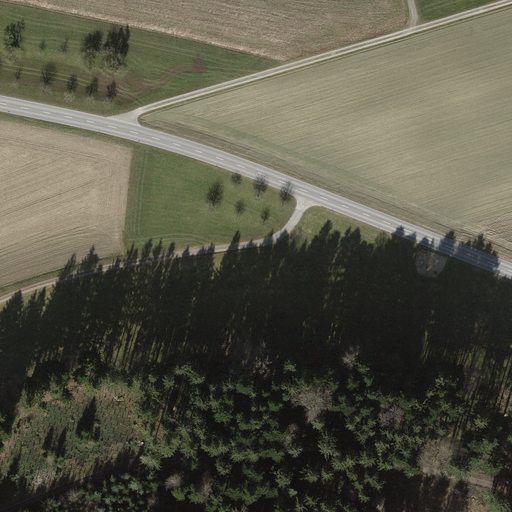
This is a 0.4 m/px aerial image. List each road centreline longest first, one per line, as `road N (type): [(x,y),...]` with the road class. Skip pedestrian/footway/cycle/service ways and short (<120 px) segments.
road 1 (tertiary): [(511,272),(218,159),(0,104)]
road 2 (track): [(3,511),(159,459),(265,450),(465,477),(511,492)]
road 3 (track): [(511,4),(248,79),(118,128)]
road 4 (track): [(0,301),(128,266),(252,247),(294,225),(311,195)]
